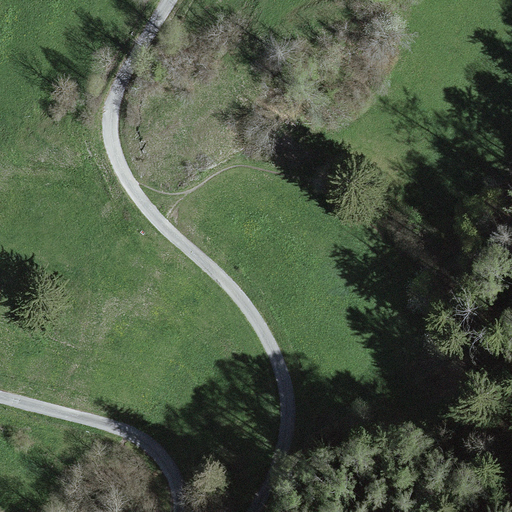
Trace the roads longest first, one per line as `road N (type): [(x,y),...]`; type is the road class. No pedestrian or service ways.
road 1 (unclassified): [(251,511),(289,432),(276,356),(229,285),(145,206),(113,150),(116,95),(170,0)]
road 2 (track): [(163,225),(230,172),(311,172),(451,268),(511,395)]
road 3 (unclassified): [(0,397),(138,439),(171,471),(179,511)]
